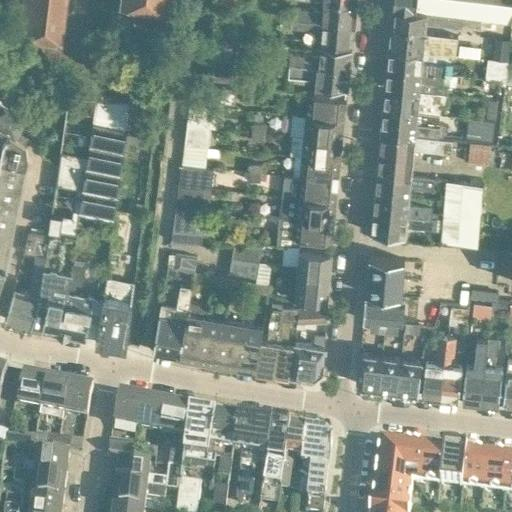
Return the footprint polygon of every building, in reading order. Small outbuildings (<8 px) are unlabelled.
[(25,0),(22,29),(62,34),(66,0),(25,0)] [(292,7),(291,17),(321,20),(354,23),(356,4),(323,0),(322,10),(292,7)] [(511,0),(394,0),(394,7),(483,17),(511,20),(511,0)] [(394,7),(392,24),(426,27),(426,21),(462,25),(462,24),(482,26),(483,17),(394,7)] [(291,17),(290,28),(320,31),(319,39),(319,40),(352,43),(354,23),(321,20),(291,17)] [(392,28),(390,48),(452,54),(456,55),(458,35),(425,31),(426,27),(392,24),(392,28)] [(490,37),(488,58),(508,61),(510,39),(490,37)] [(216,38),(215,58),(236,59),(238,39),(216,38)] [(164,40),(162,59),(172,60),(174,41),(164,40)] [(289,51),(288,63),(350,68),(352,48),(319,44),(318,54),(289,51)] [(452,54),(390,48),(388,67),(450,74),(452,54)] [(121,58),(116,57),(111,56),(109,74),(119,75),(121,58)] [(485,78),(500,80),(505,81),(508,61),(487,58),(485,78)] [(218,60),(216,81),(241,83),(242,62),(218,60)] [(350,68),(288,63),(287,75),(315,77),(315,86),(348,88),(350,68)] [(437,83),(456,85),(457,75),(450,74),(388,67),(388,68),(386,80),(386,86),(386,87),(437,93),(437,83)] [(190,99),(189,103),(217,105),(223,106),(223,101),(235,102),(236,88),(230,88),(230,86),(210,84),(209,99),(190,99)] [(384,107),(418,111),(440,113),(441,104),(446,104),(447,94),(437,93),(386,87),(384,100),(384,107)] [(347,98),(310,94),(307,115),(344,118),(345,105),(346,105),(347,98)] [(49,227),(49,228),(76,232),(77,232),(77,231),(80,212),(117,218),(126,142),(129,122),(132,98),(96,97),(88,154),(67,151),(66,163),(86,166),(83,187),(77,186),(72,215),(52,211),(51,211),(49,227)] [(496,120),(498,99),(489,98),(487,119),(496,120)] [(0,99),(0,127),(1,128),(13,109),(0,99)] [(217,105),(189,103),(186,124),(211,127),(211,126),(215,127),(217,105)] [(384,107),(381,131),(416,134),(416,130),(443,133),(444,122),(439,122),(440,113),(418,111),(384,107)] [(13,109),(1,128),(9,134),(15,137),(28,118),(13,109)] [(344,118),(307,115),(305,136),(343,140),(343,132),(342,132),(344,118)] [(496,120),(487,119),(469,117),(468,135),(494,138),(496,120)] [(129,122),(126,142),(140,144),(143,124),(129,122)] [(186,124),(184,144),(207,147),(207,146),(209,146),(211,127),(186,124)] [(265,141),(265,132),(253,131),(252,139),(265,141)] [(381,131),(378,162),(413,165),(414,147),(451,151),(452,138),(416,134),(381,131)] [(3,145),(0,159),(0,161),(26,167),(28,157),(28,146),(15,137),(9,134),(2,145),(3,145)] [(305,136),(303,156),(340,160),(341,145),(342,145),(343,140),(305,136)] [(470,140),(468,160),(489,162),(491,142),(470,140)] [(205,167),(207,147),(184,144),(182,164),(205,167)] [(293,165),(292,175),(339,180),(339,173),(338,173),(340,160),(303,156),(302,166),(293,165)] [(0,287),(6,269),(15,222),(26,167),(0,161),(0,287)] [(249,162),(248,171),(261,172),(262,164),(249,162)] [(375,191),(410,194),(411,188),(433,190),(434,175),(412,173),(413,165),(378,162),(375,191)] [(182,164),(179,185),(203,187),(211,188),(214,168),(205,167),(182,164)] [(261,181),(261,172),(248,171),(248,180),(261,181)] [(284,176),(282,195),(336,200),(337,186),(338,186),(339,180),(292,175),(284,174),(284,175),(283,175),(283,176),(284,176)] [(447,180),(442,241),(478,244),(483,183),(447,180)] [(176,205),(197,207),(201,207),(203,187),(179,185),(176,205)] [(374,202),(374,210),(430,216),(431,215),(432,215),(433,207),(409,205),(410,194),(375,191),(375,195),(374,202)] [(280,204),(279,215),(335,220),(335,214),(334,214),(336,200),(282,195),(281,204),(280,204)] [(176,205),(172,241),(206,244),(208,228),(194,226),(197,207),(176,205)] [(436,229),(438,215),(432,215),(431,215),(430,216),(374,210),(371,232),(405,236),(406,226),(436,229)] [(256,222),(257,213),(245,211),(244,220),(256,222)] [(332,241),(333,227),(334,227),(335,220),(279,215),(276,244),(299,244),(300,238),(332,241)] [(46,254),(49,233),(29,231),(24,251),(35,253),(46,254)] [(31,326),(32,327),(33,326),(40,328),(44,329),(58,331),(58,332),(60,333),(63,312),(61,312),(65,290),(67,291),(71,273),(58,271),(65,234),(52,232),(49,233),(46,254),(45,268),(41,293),(41,295),(31,326)] [(234,244),(232,258),(260,260),(262,244),(234,244)] [(282,262),(282,271),(296,272),(326,275),(327,269),(330,269),(332,248),(331,248),(315,248),(315,250),(299,248),(297,263),(282,262)] [(14,287),(5,318),(31,326),(41,295),(41,293),(45,268),(46,254),(35,253),(29,292),(14,287)] [(193,272),(194,270),(196,257),(177,254),(175,269),(193,272)] [(369,255),(367,274),(403,277),(405,258),(369,255)] [(63,312),(60,333),(69,334),(86,337),(86,335),(94,295),(80,293),(87,259),(74,256),(71,273),(67,291),(65,290),(61,312),(63,312)] [(257,276),(260,260),(232,258),(229,271),(257,276)] [(194,270),(193,272),(192,280),(213,283),(214,274),(194,270)] [(326,275),(296,272),(294,302),(311,301),(312,298),(327,300),(329,282),(326,282),(326,275)] [(233,277),(214,274),(213,283),(232,286),(233,277)] [(367,274),(365,293),(401,296),(403,277),(367,274)] [(96,337),(96,339),(126,345),(133,293),(135,280),(108,275),(104,297),(96,337)] [(252,280),(233,277),(232,286),(250,289),(252,280)] [(250,289),(269,293),(271,283),(252,280),(250,289)] [(162,303),(153,349),(153,350),(181,355),(190,300),(193,287),(182,285),(178,306),(162,303)] [(473,288),(472,296),(484,298),(485,290),(473,288)] [(486,290),(485,298),(497,299),(498,292),(486,290)] [(94,295),(86,335),(96,337),(103,297),(94,295)] [(365,296),(363,319),(376,320),(403,323),(405,300),(365,296)] [(190,300),(181,355),(199,359),(207,315),(209,303),(190,300)] [(492,304),(491,309),(510,311),(511,302),(509,302),(492,300),(492,304)] [(474,302),(473,312),(491,314),(491,309),(492,304),(474,302)] [(440,303),(440,312),(450,313),(451,305),(451,304),(440,303)] [(261,337),(256,368),(273,371),(283,308),(283,305),(273,306),(268,339),(261,337)] [(299,307),(297,326),(305,328),(306,321),(327,321),(328,305),(326,306),(299,307)] [(450,313),(449,323),(457,324),(457,320),(467,321),(468,307),(451,305),(450,313)] [(283,308),(273,371),(289,374),(294,343),(287,341),(294,307),(283,308)] [(207,315),(199,359),(218,362),(226,319),(207,315)] [(226,319),(218,362),(237,365),(245,322),(226,319)] [(256,368),(261,337),(260,337),(262,325),(245,322),(237,365),(256,368)] [(371,322),(370,330),(384,331),(384,323),(371,322)] [(384,323),(384,331),(397,332),(397,324),(384,323)] [(407,323),(406,331),(418,332),(419,324),(407,323)] [(426,361),(422,393),(423,393),(434,394),(440,395),(447,336),(439,335),(435,362),(426,361)] [(447,336),(440,395),(445,396),(456,397),(459,397),(462,365),(452,364),(455,337),(447,336)] [(467,362),(463,398),(480,400),(487,337),(477,336),(474,363),(467,362)] [(487,337),(480,400),(499,402),(503,366),(494,365),(497,338),(487,337)] [(294,343),(289,374),(312,377),(322,369),(324,345),(305,342),(294,341),(294,343)] [(360,351),(357,377),(363,385),(376,387),(381,353),(360,351)] [(381,353),(376,387),(397,390),(401,356),(381,353)] [(401,356),(397,390),(418,392),(422,359),(401,356)] [(503,402),(511,403),(511,357),(508,357),(503,402)] [(0,366),(0,396),(8,369),(0,366)] [(42,409),(48,378),(24,373),(18,404),(42,409)] [(42,409),(40,417),(63,422),(65,413),(71,383),(48,378),(42,409)] [(65,413),(87,418),(94,387),(71,383),(65,413)] [(117,407),(114,423),(137,427),(142,397),(120,392),(117,407)] [(142,397),(137,427),(160,432),(166,401),(142,397)] [(166,401),(160,432),(175,435),(173,451),(171,451),(169,467),(181,468),(182,463),(184,446),(185,437),(188,406),(166,401)] [(184,446),(182,463),(207,467),(215,411),(190,406),(188,406),(185,437),(184,446)] [(215,411),(207,467),(214,468),(215,458),(220,459),(218,475),(230,477),(233,453),(238,415),(215,411)] [(269,458),(274,422),(273,421),(271,419),(265,418),(263,420),(252,418),(250,416),(244,415),(242,416),(239,415),(238,415),(233,453),(243,454),(237,502),(245,503),(246,498),(254,499),(259,457),(269,458)] [(269,458),(263,502),(279,504),(281,490),(290,424),(289,424),(289,423),(274,421),(274,422),(269,458)] [(306,427),(290,424),(281,490),(297,493),(301,467),(307,427),(306,427)] [(0,440),(6,442),(9,430),(0,427),(0,440)] [(301,467),(311,468),(329,469),(332,436),(333,436),(327,429),(307,427),(301,467)] [(24,438),(22,448),(35,450),(36,444),(36,438),(24,435),(24,438)] [(45,436),(37,435),(36,438),(36,444),(44,445),(45,436)] [(62,448),(82,449),(83,440),(63,439),(62,448)] [(380,439),(374,484),(412,489),(413,482),(424,483),(429,445),(422,444),(403,442),(380,439)] [(133,444),(111,441),(110,441),(109,453),(132,456),(133,444)] [(429,445),(424,483),(445,486),(450,448),(429,445)] [(145,448),(144,457),(155,459),(157,449),(145,448)] [(450,448),(445,486),(466,488),(471,450),(450,448)] [(38,450),(36,474),(67,478),(70,454),(38,450)] [(471,450),(466,488),(487,491),(492,453),(471,450)] [(511,455),(492,453),(487,491),(508,494),(511,464),(511,455)] [(149,477),(150,464),(119,460),(116,484),(166,490),(167,480),(149,477)] [(323,511),(329,469),(311,468),(306,511),(323,511)] [(15,471),(13,483),(23,484),(22,496),(64,501),(67,478),(36,474),(15,471)] [(178,492),(175,511),(197,511),(201,483),(180,480),(178,492)] [(145,511),(146,499),(165,501),(166,490),(116,484),(114,507),(145,511)] [(370,505),(370,506),(371,507),(409,511),(411,511),(411,510),(409,509),(410,507),(412,489),(374,484),(372,504),(372,505),(370,505)] [(215,486),(211,511),(224,511),(228,488),(215,486)] [(5,505),(4,511),(62,511),(64,501),(22,496),(21,507),(5,505)]
